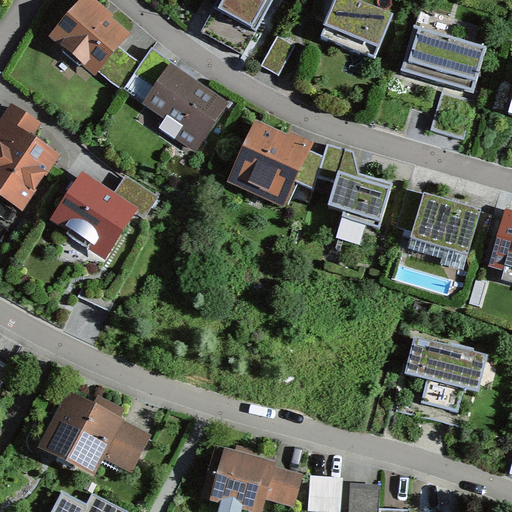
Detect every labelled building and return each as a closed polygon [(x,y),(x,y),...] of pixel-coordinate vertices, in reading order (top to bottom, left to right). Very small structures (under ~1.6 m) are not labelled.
[(274,0),(219,0),(215,10),(256,33),(274,0)] [(351,0),(318,0),(316,5),(326,9),(321,21),(327,24),(321,39),(375,60),(393,17),(351,0)] [(126,36),(87,2),(57,36),(68,46),(63,51),(80,66),(85,60),(96,70),(117,46),(126,36)] [(256,33),(215,10),(202,31),(244,55),(256,33)] [(487,50),(414,29),(401,73),(474,94),(487,50)] [(279,35),(262,64),(280,74),(296,46),(279,35)] [(111,82),(129,56),(117,46),(96,70),(111,82)] [(157,90),(171,70),(172,70),(175,66),(152,50),(142,64),(135,74),(157,90)] [(142,64),(129,56),(111,82),(123,91),(135,74),(142,64)] [(172,70),(171,70),(157,90),(148,103),(183,128),(176,137),(193,149),(200,138),(202,139),(224,106),(172,70)] [(443,90),(431,128),(465,138),(476,100),(443,90)] [(13,107),(0,126),(0,137),(6,142),(20,151),(29,139),(38,124),(13,107)] [(308,150),(257,127),(238,169),(254,176),(249,188),(267,196),(272,185),(288,192),(293,181),(308,150)] [(56,157),(29,139),(20,151),(6,142),(0,150),(0,194),(21,208),(56,157)] [(347,150),(328,144),(324,158),(318,178),(336,184),(339,174),(347,150)] [(318,178),(324,158),(308,150),(293,181),(315,191),(318,178)] [(365,181),(339,174),(336,184),(329,208),(344,213),(343,218),(380,229),(394,184),(366,176),(365,181)] [(159,197),(127,176),(113,197),(133,210),(132,212),(145,220),(159,197)] [(113,197),(85,178),(58,219),(72,228),(68,234),(88,248),(92,241),(106,251),(132,212),(133,210),(113,197)] [(414,233),(425,195),(408,190),(397,228),(414,233)] [(481,211),(425,195),(414,233),(410,248),(445,258),(447,249),(468,255),(481,211)] [(511,216),(507,215),(493,263),(506,267),(502,282),(511,284),(511,216)] [(125,281),(93,266),(78,297),(110,312),(125,281)] [(449,346),(415,338),(405,376),(427,381),(422,404),(423,404),(457,412),(458,413),(464,389),(479,393),(488,356),(473,353),(474,350),(450,344),(449,346)] [(0,388),(11,372),(0,365),(0,388)] [(97,412),(70,398),(46,444),(94,469),(101,454),(118,422),(123,413),(102,402),(97,412)] [(454,426),(457,412),(423,404),(420,417),(454,426)] [(149,438),(118,422),(101,454),(132,470),(149,438)] [(273,467),(217,452),(206,495),(261,510),(265,496),(272,469),(273,467)] [(300,477),(272,469),(265,496),(293,503),(300,477)] [(339,511),(341,483),(311,481),(309,510),(337,511),(339,511)] [(85,504),(63,491),(52,511),(131,511),(93,493),(85,504)]
